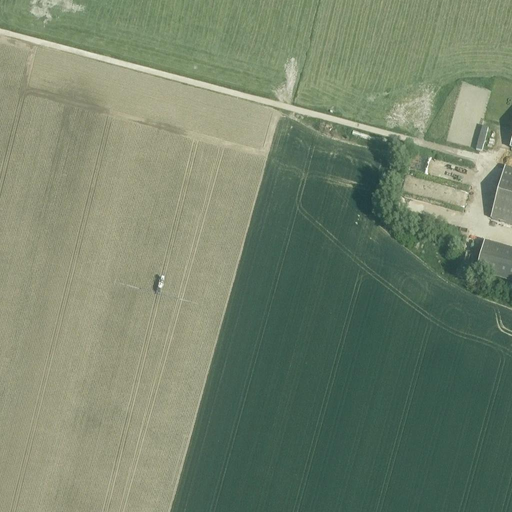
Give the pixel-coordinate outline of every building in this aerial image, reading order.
[(451,174),(454,162),(442,159),(440,171),(451,174)] [(455,171),(460,173),(465,163),(459,161),(455,171)] [(491,219),(511,225),(511,169),(505,168),(491,219)] [(463,191),(464,185),(437,179),(435,190),(467,197),(468,192),(463,191)] [(476,273),(511,283),(511,250),(485,242),(476,273)]
